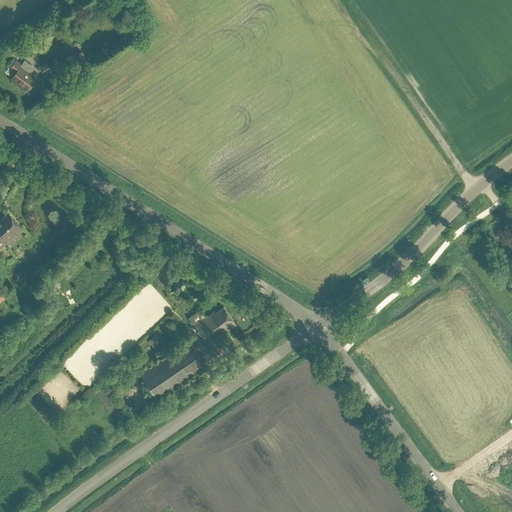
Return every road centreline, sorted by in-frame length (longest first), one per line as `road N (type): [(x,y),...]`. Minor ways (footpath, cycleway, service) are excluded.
road 1 (tertiary): [(318,327),(0,119)]
road 2 (tertiary): [(55,511),(318,327)]
road 3 (tertiary): [(318,327),(511,160)]
road 4 (tertiary): [(458,511),(318,327)]
